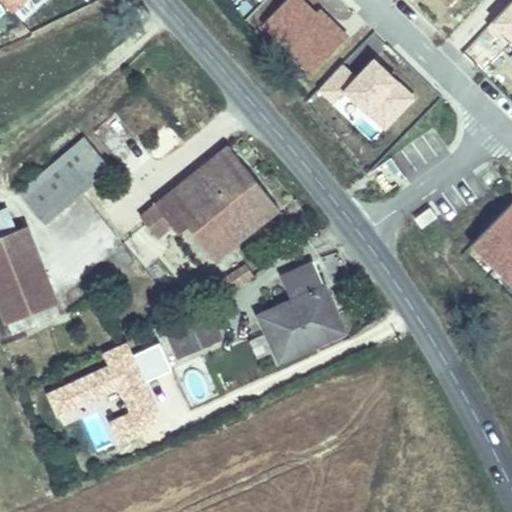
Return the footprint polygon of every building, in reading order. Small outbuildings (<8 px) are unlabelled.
[(318,73),(350,36),(308,0),(284,0),(262,26),(318,73)] [(435,0),(447,11),(458,0),(435,0)] [(511,48),(507,54),(511,58),(511,0),(488,27),(511,46),(511,48)] [(370,60),(333,102),(372,137),(409,94),(370,60)] [(57,151),(90,185),(98,181),(115,165),(83,128),(57,151)] [(224,141),(142,209),(158,227),(171,216),(177,223),(182,219),(210,253),(275,201),(224,141)] [(23,182),(57,218),(91,186),(90,185),(57,151),(23,182)] [(388,191),(405,177),(394,164),(377,177),(388,191)] [(511,201),(465,250),(511,294),(511,201)] [(0,236),(0,291),(12,320),(61,296),(29,222),(0,236)] [(299,288),(265,307),(288,351),(344,320),(331,300),(342,293),(319,251),(289,267),(299,288)] [(208,313),(168,331),(181,360),(221,342),(208,313)]
